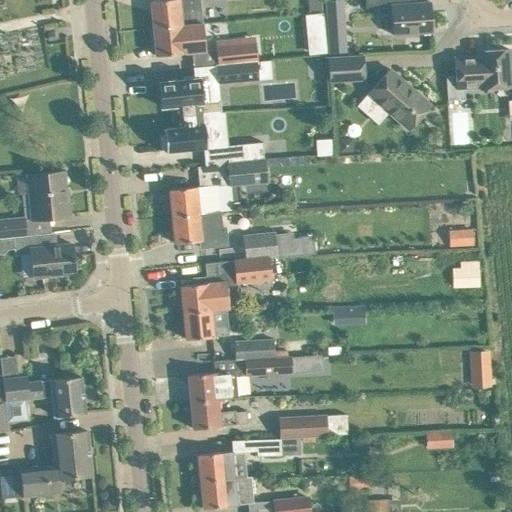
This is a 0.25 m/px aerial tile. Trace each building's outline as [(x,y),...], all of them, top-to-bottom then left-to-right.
[(154,0),(150,1),(153,28),(181,25),(181,27),(203,24),(200,0),(154,0)] [(319,0),(309,0),(311,10),(321,9),(319,0)] [(343,0),(332,0),(324,1),(328,54),(347,52),(343,0)] [(364,0),(365,8),(390,7),(392,35),(413,33),(432,32),(430,2),(410,3),(385,5),(384,0),(364,0)] [(181,27),(181,25),(153,28),(155,56),(184,53),(184,52),(206,50),(205,46),(203,24),(181,27)] [(214,40),(217,65),(256,61),(257,61),(254,36),(214,40)] [(445,76),(447,100),(464,99),(464,87),(480,86),(480,88),(511,86),(508,49),(478,51),(478,56),(454,58),(455,75),(445,76)] [(327,57),(329,82),(364,80),(362,55),(327,57)] [(217,65),(216,65),(218,82),(257,78),(256,61),(217,65)] [(367,94),(408,129),(430,104),(389,69),(367,94)] [(220,111),(219,100),(207,101),(205,78),(183,80),(164,82),(158,83),(159,89),(160,106),(170,105),(172,105),(173,115),(173,116),(208,112),(220,111)] [(205,148),(212,147),(208,112),(173,116),(173,117),(175,126),(163,128),(163,135),(159,136),(161,151),(165,151),(205,148)] [(261,141),(226,144),(227,162),(240,161),(263,159),(261,141)] [(263,159),(240,161),(227,162),(226,162),(228,186),(266,182),(263,159)] [(62,171),(27,176),(31,219),(69,215),(67,198),(65,198),(62,171)] [(195,187),(169,189),(172,216),(198,214),(219,211),(217,185),(210,186),(198,187),(195,187)] [(198,214),(172,216),(174,243),(199,241),(200,247),(226,245),(225,227),(221,228),(219,211),(198,214)] [(0,220),(0,237),(25,235),(25,234),(24,218),(0,220)] [(447,245),(473,244),(472,227),(446,229),(447,245)] [(25,235),(0,237),(0,253),(4,253),(7,249),(14,249),(14,256),(30,254),(33,277),(75,273),(72,244),(51,246),(50,232),(25,234),(25,235)] [(242,236),(244,258),(245,259),(268,257),(277,256),(274,232),(242,236)] [(245,259),(244,258),(233,260),(235,282),(271,278),(268,257),(245,259)] [(459,269),(460,285),(478,285),(478,262),(459,263),(459,269)] [(183,310),(183,312),(209,309),(224,308),(229,307),(225,275),(193,278),(194,284),(180,285),(182,300),(178,300),(180,311),(183,310)] [(365,304),(333,306),(333,324),(365,323),(365,304)] [(209,309),(183,312),(186,339),(212,336),(226,335),(224,308),(209,309)] [(233,342),(235,359),(235,360),(243,360),(290,357),(290,356),(287,356),(286,350),(273,351),(273,340),(233,342)] [(489,348),(467,349),(468,386),(490,385),(489,348)] [(290,357),(243,360),(244,376),(291,373),(290,357)] [(187,375),(190,402),(216,399),(237,397),(234,370),(187,375)] [(27,382),(26,376),(2,379),(5,402),(51,397),(53,416),(84,412),(80,376),(27,382)] [(216,399),(190,402),(193,429),(247,423),(246,411),(235,412),(234,410),(217,412),(216,399)] [(278,417),(279,438),(327,435),(326,414),(278,417)] [(5,470),(6,473),(0,473),(0,486),(1,498),(38,494),(58,492),(57,478),(90,474),(86,431),(51,434),(54,466),(5,470)] [(451,433),(424,434),(425,448),(451,447),(451,433)] [(280,455),(280,439),(256,439),(256,455),(280,455)] [(232,450),(197,454),(200,481),(246,476),(244,453),(233,454),(232,450)] [(246,476),(200,481),(203,508),(253,503),(252,496),(255,491),(253,476),(250,476),(246,476)] [(273,511),(310,511),(309,495),(272,499),(273,511)] [(387,503),(367,504),(367,511),(387,511),(387,506),(387,503)]
